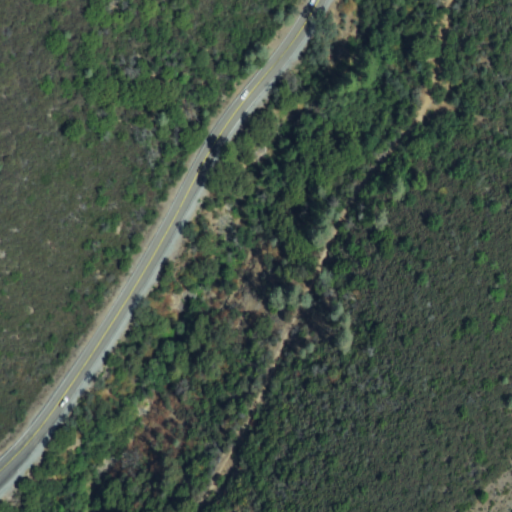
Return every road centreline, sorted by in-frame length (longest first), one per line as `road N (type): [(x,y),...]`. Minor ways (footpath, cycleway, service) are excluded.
road 1 (track): [(454,0),(440,83),(420,123),(367,185),(273,377),(192,511)]
road 2 (primary): [(0,470),(136,285),(205,155),(318,0)]
